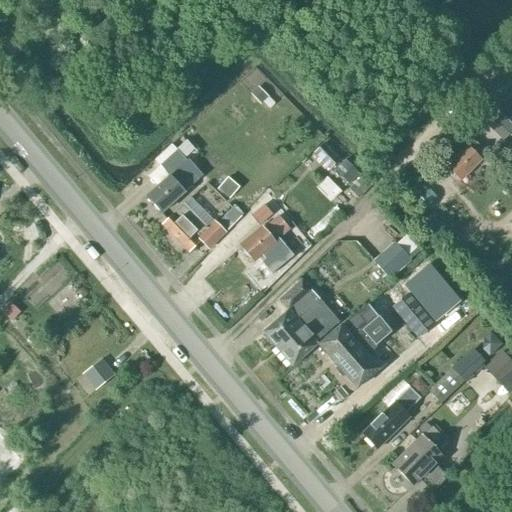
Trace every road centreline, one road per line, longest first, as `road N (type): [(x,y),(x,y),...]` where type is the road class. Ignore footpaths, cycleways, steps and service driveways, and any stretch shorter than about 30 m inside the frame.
road 1 (tertiary): [(331,511),(0,120)]
road 2 (track): [(204,359),(475,87)]
